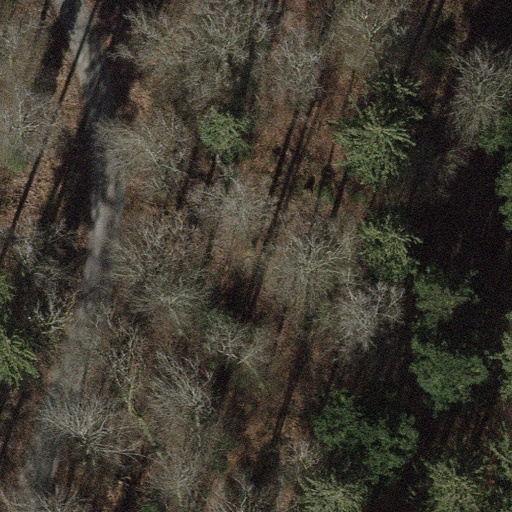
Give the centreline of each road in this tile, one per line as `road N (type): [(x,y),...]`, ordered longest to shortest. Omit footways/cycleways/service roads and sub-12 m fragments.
road 1 (track): [(70,0),(97,65),(109,274),(21,511)]
road 2 (track): [(109,274),(357,475),(422,511)]
